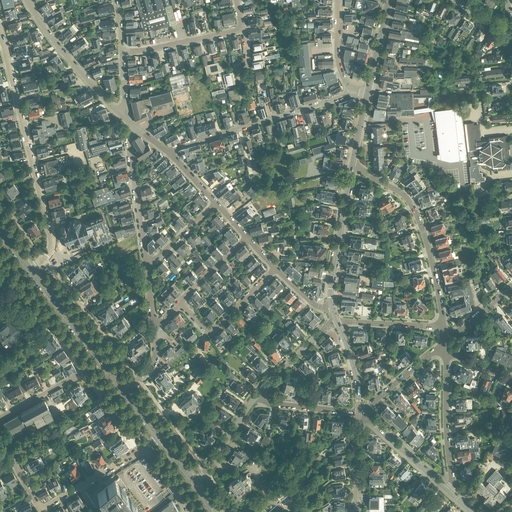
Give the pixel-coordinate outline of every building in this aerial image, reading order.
[(1,0),(4,9),(9,8),(14,6),(14,8),(21,6),(20,3),(15,5),(13,5),(13,3),(14,3),(13,0),(1,0)] [(122,0),(124,8),(132,6),(131,2),(133,1),(132,0),(122,0)] [(172,34),(170,24),(165,7),(182,2),(184,8),(192,6),(190,0),(135,0),(144,29),(145,32),(151,30),(154,39),(172,34)] [(356,8),(376,13),(377,8),(378,3),(377,3),(365,0),(365,1),(362,0),(350,0),(351,1),(352,1),(354,2),(353,7),(356,8)] [(430,11),(431,10),(434,11),(437,3),(433,1),(433,0),(429,0),(430,0),(429,0),(427,0),(427,3),(428,3),(428,4),(426,10),(426,11),(429,12),(430,11)] [(484,0),(483,1),(488,4),(488,5),(491,7),(492,7),(494,8),(496,5),(494,3),(495,0),(484,0)] [(397,3),(396,3),(395,6),(396,7),(395,9),(404,11),(403,12),(407,13),(408,9),(410,10),(411,6),(405,5),(397,3)] [(45,5),(39,9),(40,11),(43,15),(43,14),(44,16),(50,12),(52,11),(47,4),(45,5)] [(442,5),(442,6),(437,13),(438,14),(437,16),(441,18),(443,16),(448,8),(442,5)] [(87,11),(88,15),(98,12),(99,16),(112,13),(111,7),(107,8),(107,6),(104,7),(104,8),(97,10),(96,9),(90,10),(87,11)] [(5,12),(7,20),(14,18),(17,17),(15,9),(11,10),(9,10),(5,12)] [(132,11),(125,12),(126,20),(133,19),(133,16),(135,16),(135,11),(132,12),(132,11)] [(394,12),(392,18),(402,20),(404,20),(408,21),(408,22),(416,24),(417,20),(408,18),(409,16),(405,16),(406,14),(403,14),(403,13),(394,12)] [(454,14),(451,12),(447,19),(456,24),(460,16),(457,15),(455,13),(454,14)] [(233,13),(226,14),(229,26),(236,25),(234,16),(233,13)] [(60,14),(54,18),(48,22),(50,26),(64,17),(62,14),(61,15),(60,14)] [(194,21),(194,20),(196,20),(195,15),(192,16),(193,20),(187,21),(188,22),(185,23),(186,29),(189,29),(189,33),(191,33),(196,32),(195,27),(196,27),(195,24),(195,23),(194,21)] [(59,25),(61,24),(66,20),(64,17),(50,26),(53,29),(59,25)] [(105,20),(105,21),(104,21),(104,20),(102,20),(101,20),(101,21),(100,21),(101,28),(99,28),(99,30),(106,28),(106,27),(107,27),(111,26),(114,26),(113,19),(113,18),(108,19),(109,20),(108,20),(107,19),(105,19),(105,20)] [(253,20),(249,20),(249,23),(248,23),(249,26),(250,26),(250,27),(258,25),(261,24),(259,18),(256,19),(256,18),(253,19),(253,20)] [(202,19),(198,19),(201,30),(207,29),(206,25),(207,25),(206,25),(206,22),(203,22),(202,19)] [(465,20),(461,28),(465,31),(464,33),(467,35),(468,33),(469,33),(473,25),(470,23),(469,22),(468,22),(465,20)] [(10,32),(13,31),(14,35),(18,34),(16,26),(18,26),(21,25),(21,22),(17,23),(17,21),(14,22),(14,24),(8,25),(10,32)] [(401,23),(393,22),(391,22),(391,25),(392,26),(391,28),(400,30),(402,30),(404,24),(401,23)] [(361,40),(360,43),(368,44),(370,36),(371,36),(372,29),(364,27),(362,34),(361,37),(360,37),(360,40),(361,40)] [(66,30),(58,37),(65,44),(68,41),(67,40),(74,35),(73,34),(76,32),(71,28),(69,29),(66,31),(66,30)] [(448,36),(450,38),(456,29),(453,28),(448,36)] [(460,31),(457,29),(452,38),(452,39),(453,40),(454,39),(454,40),(460,31)] [(485,34),(480,30),(477,33),(476,33),(474,36),(481,41),(483,38),(483,37),(485,34)] [(33,39),(34,42),(41,39),(43,38),(42,35),(40,36),(40,35),(38,31),(31,33),(30,31),(28,32),(29,36),(30,37),(31,40),(33,39)] [(102,31),(102,36),(103,40),(106,39),(106,40),(115,39),(115,34),(114,31),(102,31)] [(389,37),(405,40),(419,43),(419,41),(428,42),(429,36),(426,35),(415,33),(406,32),(401,31),(401,33),(390,31),(389,37)] [(28,38),(28,36),(27,32),(22,34),(22,35),(11,37),(13,45),(24,43),(23,39),(28,38)] [(127,44),(136,44),(136,43),(140,43),(140,39),(143,39),(143,38),(145,37),(144,33),(139,33),(139,35),(136,35),(127,36),(127,40),(127,44)] [(368,45),(368,44),(360,43),(358,42),(359,39),(354,38),(348,37),(347,41),(346,41),(346,47),(351,48),(352,44),(354,45),(354,48),(358,50),(358,51),(362,52),(363,51),(367,52),(368,45)] [(469,48),(474,39),(470,37),(465,45),(469,48)] [(496,40),(490,37),(489,39),(488,41),(487,41),(484,46),(486,48),(488,45),(491,48),(494,44),(496,45),(498,42),(496,40)] [(234,50),(241,48),(240,44),(239,45),(238,39),(235,39),(234,38),(232,39),(232,40),(231,40),(233,48),(234,50)] [(87,45),(86,43),(85,42),(83,39),(79,42),(78,41),(69,48),(74,55),(83,49),(83,48),(87,45)] [(224,41),(218,42),(220,49),(221,52),(227,51),(226,48),(224,41)] [(206,48),(208,47),(209,52),(210,52),(211,54),(216,53),(216,51),(217,51),(216,48),(215,48),(214,43),(205,45),(206,48)] [(254,51),(263,49),(266,49),(265,43),(253,45),(253,46),(253,48),(253,50),(254,49),(254,51)] [(328,85),(323,74),(311,77),(310,67),(308,44),(303,44),(298,45),(300,68),(301,72),(302,78),(303,86),(319,83),(321,89),(322,88),(328,85)] [(112,45),(105,47),(107,51),(105,51),(106,55),(108,54),(108,55),(112,54),(112,53),(117,51),(116,48),(114,45),(113,46),(112,45)] [(18,47),(14,48),(15,51),(14,51),(15,54),(16,57),(20,56),(22,55),(23,57),(25,57),(25,56),(26,55),(26,54),(27,54),(25,46),(18,48),(18,47)] [(201,46),(193,47),(195,55),(203,54),(201,46)] [(187,49),(181,50),(183,58),(186,58),(186,60),(187,60),(189,69),(194,68),(192,59),(190,59),(189,57),(187,49)] [(402,49),(400,53),(399,56),(404,57),(405,57),(406,54),(409,54),(410,53),(410,51),(409,50),(402,49)] [(355,60),(357,52),(352,50),(351,51),(345,50),(344,58),(345,58),(344,61),(353,63),(354,59),(355,60)] [(488,58),(489,63),(496,62),(496,61),(501,61),(501,55),(499,55),(498,51),(494,52),(495,55),(488,56),(488,58)] [(254,60),(263,58),(266,58),(264,52),(253,54),(253,55),(252,55),(252,57),(253,59),(254,59),(254,60)] [(367,54),(357,52),(355,60),(357,60),(356,61),(360,62),(361,61),(365,62),(367,54)] [(53,66),(61,61),(60,59),(57,56),(50,61),(50,62),(48,63),(50,66),(52,64),(53,66)] [(92,56),(82,60),(86,67),(92,64),(94,67),(99,65),(98,61),(95,62),(92,56)] [(153,57),(150,58),(152,66),(153,66),(153,68),(156,68),(155,65),(159,65),(158,61),(157,61),(156,57),(155,56),(153,57)] [(398,65),(395,65),(395,64),(395,62),(394,61),(394,60),(385,58),(382,71),(387,72),(388,68),(390,68),(389,71),(396,72),(398,65)] [(61,61),(53,66),(54,67),(51,69),(54,73),(57,71),(64,65),(62,62),(61,61)] [(254,69),(263,67),(265,67),(264,61),(253,63),(253,64),(252,64),(252,66),(253,68),(254,69)] [(344,61),(345,64),(347,73),(351,74),(350,77),(355,78),(359,79),(361,77),(363,69),(363,68),(363,67),(360,66),(360,68),(353,66),(353,63),(344,61)] [(22,63),(22,64),(18,64),(20,73),(31,70),(29,62),(25,63),(25,62),(22,63)] [(104,66),(107,66),(108,71),(113,71),(117,70),(117,65),(110,65),(110,66),(108,66),(108,62),(106,62),(101,63),(101,65),(104,65),(104,66)] [(221,62),(205,66),(207,75),(224,71),(221,62)] [(168,63),(161,64),(163,71),(164,73),(170,71),(168,63)] [(140,72),(140,67),(137,67),(137,66),(128,67),(129,74),(138,73),(138,72),(140,72)] [(100,68),(92,72),(94,78),(95,77),(95,79),(99,78),(99,76),(102,74),(104,73),(102,68),(100,69),(100,68)] [(405,76),(413,77),(416,77),(416,72),(417,72),(417,69),(404,68),(404,72),(404,73),(397,73),(382,71),(380,81),(379,86),(387,87),(392,88),(392,89),(396,90),(397,89),(399,89),(410,89),(411,90),(413,89),(413,88),(413,86),(413,84),(412,84),(411,78),(404,78),(405,76)] [(157,71),(154,72),(156,79),(164,77),(162,69),(159,70),(159,69),(157,70),(157,71)] [(219,76),(221,75),(222,81),(234,78),(233,72),(224,74),(223,71),(218,73),(219,76)] [(256,73),(257,80),(265,78),(264,71),(256,73)] [(323,74),(328,85),(329,85),(338,81),(334,72),(323,74)] [(65,76),(62,77),(64,82),(67,81),(68,84),(68,85),(76,82),(72,73),(65,76)] [(186,87),(191,86),(187,73),(170,77),(173,90),(186,86),(186,87)] [(143,82),(142,76),(142,75),(142,74),(134,75),(134,76),(130,76),(130,79),(128,79),(128,82),(130,82),(130,83),(138,82),(143,82)] [(105,80),(104,80),(106,91),(116,88),(113,78),(112,75),(109,75),(110,78),(108,79),(107,77),(104,78),(105,80)] [(469,76),(461,77),(454,77),(455,84),(458,84),(458,87),(462,87),(467,87),(467,83),(470,83),(470,82),(471,82),(471,79),(469,79),(469,76)] [(236,84),(234,78),(222,81),(224,89),(227,88),(227,86),(236,84)] [(27,84),(22,85),(25,95),(38,92),(36,82),(27,84)] [(329,85),(328,85),(322,88),(323,91),(327,89),(329,93),(341,86),(339,83),(330,87),(329,85)] [(492,86),(490,86),(491,95),(493,94),(494,95),(499,94),(499,96),(503,96),(502,94),(503,93),(504,92),(504,90),(503,89),(502,89),(502,86),(496,87),(496,85),(492,86)] [(194,116),(193,110),(186,87),(186,86),(173,90),(172,91),(178,115),(179,116),(180,118),(180,120),(194,116)] [(342,89),(341,86),(329,93),(323,95),(324,98),(330,96),(331,97),(333,95),(333,96),(342,91),(342,89)] [(141,99),(141,96),(141,94),(148,92),(147,87),(139,88),(139,89),(130,89),(131,96),(135,96),(135,99),(137,99),(141,99)] [(229,91),(232,103),(240,101),(244,100),(242,88),(238,89),(236,89),(229,91)] [(74,99),(76,104),(91,96),(89,91),(77,97),(78,98),(74,99)] [(159,110),(168,108),(166,103),(173,101),(170,91),(160,94),(151,96),(150,98),(131,102),(132,106),(135,115),(134,116),(139,124),(146,120),(149,119),(150,120),(153,118),(151,116),(150,112),(148,108),(153,106),(154,106),(156,111),(159,110)] [(292,92),(296,107),(300,106),(299,101),(297,94),(296,91),(292,92)] [(310,96),(312,102),(318,100),(316,94),(315,91),(309,93),(310,96)] [(287,93),(288,96),(291,108),(296,107),(292,92),(291,92),(287,93)] [(227,104),(231,103),(229,93),(218,95),(219,100),(225,98),(227,104)] [(378,107),(414,106),(413,93),(388,94),(388,95),(387,95),(387,96),(379,95),(378,100),(379,100),(379,101),(378,101),(377,105),(378,106),(378,107)] [(93,100),(91,96),(76,104),(78,107),(79,106),(82,105),(82,106),(83,105),(84,107),(93,103),(92,101),(93,100)] [(266,113),(265,108),(266,108),(264,103),(265,103),(268,102),(267,100),(266,96),(263,97),(263,96),(258,97),(260,105),(264,117),(267,116),(266,113)] [(31,106),(31,109),(35,109),(43,107),(42,103),(37,105),(36,98),(26,100),(27,107),(31,106)] [(277,113),(281,112),(278,101),(277,99),(272,100),(274,106),(275,105),(277,113)] [(342,103),(339,104),(338,107),(342,107),(343,106),(344,106),(348,107),(354,108),(355,101),(354,99),(353,99),(350,100),(345,102),(342,103)] [(493,104),(494,107),(493,107),(494,111),(497,111),(497,110),(497,109),(498,110),(500,110),(501,109),(505,109),(505,108),(506,108),(506,106),(505,105),(505,102),(499,103),(499,102),(496,102),(496,103),(493,104)] [(59,109),(60,113),(66,112),(66,108),(65,104),(57,105),(58,108),(58,109),(59,109)] [(435,117),(440,154),(460,152),(459,151),(463,151),(463,156),(467,156),(461,105),(454,106),(454,109),(435,111),(435,117)] [(401,115),(414,115),(414,106),(378,107),(378,109),(377,108),(374,108),(372,117),(373,118),(384,119),(383,119),(384,119),(389,119),(389,118),(388,116),(401,115)] [(42,108),(38,109),(30,110),(30,113),(29,113),(30,118),(39,116),(39,115),(42,115),(41,111),(43,111),(42,108)] [(343,109),(341,108),(340,112),(343,113),(342,116),(351,118),(351,117),(352,117),(352,115),(351,114),(352,111),(347,110),(347,109),(343,108),(343,109)] [(97,114),(91,116),(93,123),(99,121),(100,123),(109,120),(105,109),(96,112),(97,114)] [(13,111),(0,113),(0,119),(3,119),(15,116),(13,111)] [(66,112),(60,113),(63,127),(72,125),(69,111),(66,112)] [(246,112),(242,113),(245,122),(249,121),(249,120),(251,120),(250,116),(249,117),(248,114),(247,114),(246,112)] [(209,124),(211,132),(217,130),(214,122),(212,123),(210,118),(212,117),(211,113),(206,115),(209,124)] [(228,113),(222,115),(225,124),(224,125),(224,127),(225,127),(226,127),(226,129),(234,126),(231,117),(230,117),(229,114),(228,113)] [(313,124),(310,113),(305,114),(308,123),(309,126),(313,124)] [(329,114),(324,115),(326,124),(332,122),(329,114)] [(326,124),(324,115),(318,117),(321,125),(326,124)] [(499,115),(493,116),(493,122),(499,122),(499,123),(500,123),(500,122),(507,121),(506,115),(499,115)] [(302,142),(298,127),(296,127),(296,126),(294,118),(288,119),(290,129),(292,128),(294,137),(295,143),(296,146),(302,145),(302,142)] [(350,119),(343,118),(341,127),(349,128),(350,119)] [(202,123),(201,120),(198,121),(199,126),(197,127),(198,130),(200,135),(206,134),(202,123)] [(202,123),(206,134),(211,132),(209,124),(205,125),(205,122),(204,120),(201,120),(202,123)] [(283,121),(277,123),(279,128),(278,128),(278,130),(279,133),(286,131),(284,125),(287,124),(286,120),(283,121)] [(33,136),(56,132),(55,127),(46,129),(46,128),(46,127),(45,121),(41,122),(42,125),(36,126),(36,129),(32,130),(33,134),(33,136)] [(7,125),(4,126),(5,131),(8,131),(16,129),(16,128),(16,126),(15,126),(15,123),(7,125)] [(155,134),(167,127),(165,123),(163,124),(162,124),(152,130),(155,134)] [(480,141),(480,134),(479,126),(474,127),(474,123),(464,124),(469,160),(470,160),(471,167),(469,167),(471,178),(473,178),(475,179),(475,182),(485,181),(485,177),(482,177),(482,173),(480,173),(479,166),(481,166),(481,167),(489,170),(507,168),(507,170),(511,169),(511,168),(511,166),(511,155),(509,155),(509,149),(510,149),(508,136),(489,138),(489,140),(480,141)] [(276,135),(274,136),(273,133),(274,133),(271,124),(265,126),(268,134),(270,134),(271,137),(272,137),(274,143),(278,141),(277,138),(276,135)] [(104,135),(118,130),(116,125),(108,128),(108,129),(107,130),(108,131),(103,132),(104,135)] [(193,125),(187,127),(188,132),(190,139),(196,137),(194,130),(193,125)] [(298,127),(302,142),(307,140),(304,126),(298,127)] [(84,135),(87,134),(85,127),(74,130),(79,151),(87,149),(84,135)] [(167,127),(155,134),(157,138),(167,133),(168,135),(171,133),(169,131),(167,127)] [(264,136),(262,137),(261,134),(260,128),(256,129),(252,131),(254,136),(255,136),(256,139),(257,139),(258,144),(261,143),(266,142),(264,136)] [(323,130),(315,133),(317,139),(324,136),(323,130)] [(48,138),(48,137),(51,136),(51,134),(56,133),(56,132),(33,136),(34,138),(35,143),(41,141),(42,144),(45,143),(45,140),(48,140),(48,138)] [(346,132),(344,132),(344,133),(342,132),(342,135),(343,135),(343,136),(340,135),(340,133),(338,133),(337,134),(336,135),(334,135),(333,136),(330,136),(330,139),(333,139),(335,139),(336,139),(336,142),(345,144),(345,143),(346,143),(346,141),(345,140),(346,139),(346,137),(347,136),(348,133),(347,132),(346,132)] [(10,135),(6,136),(8,142),(11,141),(19,139),(18,138),(19,138),(19,136),(18,136),(17,133),(10,135)] [(68,138),(67,133),(56,135),(58,141),(68,138)] [(167,143),(178,137),(176,133),(165,139),(167,143)] [(228,137),(230,144),(231,145),(235,144),(234,142),(239,141),(237,134),(234,135),(231,136),(230,136),(228,137)] [(139,137),(136,139),(133,140),(134,142),(133,143),(138,150),(135,152),(140,160),(146,156),(149,154),(153,152),(148,144),(145,146),(143,142),(141,138),(140,138),(139,137)] [(169,147),(174,145),(181,141),(178,137),(167,143),(169,147)] [(103,154),(107,153),(108,156),(122,152),(122,150),(123,150),(123,146),(122,146),(121,144),(122,144),(122,140),(121,140),(121,139),(112,142),(111,140),(89,147),(91,154),(102,151),(103,154)] [(216,141),(219,148),(225,147),(224,145),(222,139),(221,139),(219,139),(219,140),(216,141)] [(254,154),(250,140),(244,142),(247,152),(248,152),(249,155),(254,154)] [(219,148),(216,141),(214,142),(213,141),(212,142),(211,142),(210,143),(213,150),(219,148)] [(12,144),(8,145),(10,151),(13,150),(21,148),(21,147),(21,145),(20,145),(19,142),(12,144)] [(336,144),(335,144),(335,143),(324,146),(326,152),(335,149),(335,147),(336,147),(336,144)] [(201,150),(200,145),(189,149),(189,148),(181,151),(179,152),(181,157),(191,154),(191,153),(201,150)] [(225,150),(220,151),(220,154),(229,151),(228,145),(228,146),(225,147),(225,148),(224,148),(225,150)] [(302,145),(296,146),(286,149),(287,155),(304,150),(303,145),(302,145)] [(324,146),(324,145),(312,149),(314,155),(326,152),(324,146)] [(242,147),(237,149),(239,157),(238,157),(240,164),(246,162),(244,155),(244,156),(242,147)] [(338,149),(335,149),(335,152),(337,152),(336,156),(343,157),(345,150),(338,149)] [(14,154),(11,155),(12,158),(13,161),(15,161),(24,159),(23,158),(24,157),(23,156),(23,155),(22,152),(17,154),(16,153),(13,153),(14,154)] [(149,154),(146,156),(140,160),(142,163),(145,160),(148,163),(150,161),(150,162),(153,164),(163,157),(162,155),(160,153),(159,155),(156,152),(150,156),(149,154)] [(325,158),(325,157),(328,157),(327,152),(304,159),(306,164),(325,158)] [(333,159),(332,159),(325,158),(323,170),(333,172),(333,170),(337,170),(337,169),(341,169),(341,164),(342,164),(342,160),(338,160),(339,158),(333,157),(333,159)] [(116,159),(112,160),(115,168),(126,165),(124,159),(117,161),(116,159)] [(387,159),(384,159),(374,160),(374,168),(384,168),(384,167),(387,167),(387,162),(387,159)] [(47,163),(39,165),(42,176),(49,174),(49,175),(60,173),(57,160),(47,162),(47,163)] [(160,165),(158,167),(157,167),(162,173),(165,170),(172,164),(170,161),(168,163),(166,160),(160,164),(160,165)] [(203,162),(200,162),(199,163),(192,165),(193,168),(193,170),(204,167),(203,162)] [(169,181),(172,179),(180,173),(174,166),(166,173),(168,175),(166,177),(169,181)] [(144,177),(148,174),(150,177),(152,180),(158,176),(152,167),(151,167),(152,169),(150,170),(149,170),(146,172),(142,175),(144,177)] [(398,169),(395,167),(393,169),(389,176),(390,177),(390,178),(391,179),(393,178),(395,180),(397,176),(398,177),(401,173),(400,173),(402,171),(398,169)] [(27,171),(20,176),(23,181),(31,177),(27,171)] [(221,177),(219,174),(216,177),(213,173),(207,179),(211,184),(216,179),(217,180),(221,177)] [(411,187),(421,180),(416,173),(414,175),(405,181),(405,182),(403,183),(406,186),(407,185),(408,185),(409,184),(411,187)] [(181,174),(175,179),(174,181),(179,187),(180,186),(181,186),(187,181),(181,174)] [(62,176),(58,177),(54,178),(43,182),(46,191),(57,188),(60,187),(58,182),(55,183),(55,182),(63,179),(62,176)] [(121,184),(120,182),(121,182),(122,183),(123,182),(124,181),(128,180),(128,179),(127,176),(114,179),(113,179),(115,185),(121,184)] [(322,185),(324,186),(326,186),(336,188),(336,187),(336,186),(338,178),(337,178),(328,177),(327,176),(327,180),(323,179),(322,185)] [(272,182),(273,190),(282,188),(280,180),(272,182)] [(426,187),(421,180),(411,187),(414,191),(413,191),(413,193),(414,194),(415,195),(424,189),(424,188),(426,187)] [(505,184),(502,184),(503,185),(501,185),(501,181),(495,182),(496,187),(501,186),(502,190),(506,190),(507,190),(509,190),(509,189),(511,189),(511,182),(508,183),(508,182),(505,182),(505,184)] [(494,182),(491,182),(495,198),(476,205),(474,184),(471,185),(473,209),(498,199),(494,182)] [(3,191),(2,192),(8,200),(10,199),(10,200),(15,196),(14,196),(19,192),(13,183),(8,187),(7,187),(3,190),(3,191)] [(190,184),(183,190),(179,194),(185,201),(196,191),(190,184)] [(254,185),(246,191),(251,197),(252,197),(252,198),(260,192),(259,191),(254,185)] [(360,193),(359,198),(368,200),(369,200),(372,200),(373,196),(370,195),(371,190),(365,189),(366,186),(361,185),(361,188),(360,188),(360,192),(360,193)] [(95,196),(91,197),(95,207),(119,198),(131,194),(128,186),(119,190),(115,191),(116,194),(112,195),(110,190),(105,192),(95,196)] [(180,187),(172,192),(174,196),(180,192),(179,191),(183,189),(182,186),(180,187)] [(231,186),(228,188),(226,186),(217,194),(220,197),(229,189),(231,191),(234,189),(231,186)] [(229,189),(220,197),(222,200),(226,197),(229,201),(233,197),(236,200),(240,196),(236,191),(238,190),(236,187),(234,189),(231,191),(229,189)] [(150,188),(141,190),(143,200),(153,198),(150,188)] [(321,191),(320,195),(319,200),(324,201),(324,203),(328,204),(328,202),(333,203),(334,203),(334,202),(334,200),(335,196),(335,194),(335,193),(325,191),(321,191)] [(420,203),(431,200),(433,199),(432,198),(435,197),(433,192),(431,193),(431,192),(428,194),(419,198),(420,201),(420,203)] [(55,194),(56,196),(54,196),(55,197),(48,199),(50,208),(61,205),(59,196),(59,193),(55,194)] [(194,208),(203,199),(200,195),(193,201),(195,203),(192,206),(194,208)] [(431,200),(420,203),(421,204),(422,207),(428,205),(428,206),(436,203),(435,200),(439,199),(443,198),(442,195),(434,198),(434,199),(431,200)] [(386,196),(381,199),(382,202),(379,204),(382,208),(385,213),(387,212),(388,212),(389,214),(392,212),(391,210),(394,208),(393,208),(395,207),(395,205),(394,204),(393,203),(391,204),(390,202),(391,201),(391,200),(390,199),(389,199),(388,199),(386,196)] [(169,202),(165,197),(157,202),(160,208),(169,202)] [(25,199),(15,207),(18,211),(18,212),(20,216),(21,215),(22,217),(26,214),(25,212),(32,207),(32,206),(33,205),(31,203),(30,204),(30,203),(29,204),(25,199)] [(203,199),(194,208),(196,210),(199,207),(201,209),(207,203),(203,199)] [(129,201),(118,206),(117,205),(111,207),(113,212),(115,211),(130,206),(129,201)] [(508,212),(511,211),(511,202),(511,201),(502,202),(503,210),(507,210),(508,212)] [(366,216),(369,217),(370,213),(369,213),(370,209),(367,209),(367,208),(368,206),(358,204),(357,210),(356,210),(355,214),(356,215),(355,217),(360,218),(360,215),(366,216)] [(130,206),(115,211),(116,214),(120,213),(121,214),(132,210),(130,206)] [(435,207),(426,211),(427,214),(428,217),(429,220),(430,220),(430,222),(434,220),(433,219),(439,217),(435,207)] [(58,209),(58,211),(56,212),(56,211),(51,212),(54,222),(58,221),(58,220),(66,218),(63,210),(61,211),(60,208),(58,209)] [(263,212),(265,218),(276,214),(274,208),(263,212)] [(332,210),(322,208),(321,211),(318,210),(316,218),(320,219),(320,218),(321,218),(331,220),(332,210)] [(154,209),(151,209),(144,210),(145,218),(153,217),(155,216),(154,209)] [(180,216),(177,213),(174,209),(172,211),(177,216),(173,219),(174,220),(172,222),(174,224),(173,224),(178,230),(182,226),(185,224),(179,217),(180,216)] [(185,209),(183,211),(180,213),(182,215),(188,221),(191,218),(190,217),(192,216),(187,210),(185,209)] [(246,210),(237,217),(242,224),(251,217),(246,210)] [(89,236),(88,236),(91,241),(92,243),(94,244),(96,244),(97,248),(113,242),(108,229),(108,228),(107,226),(106,226),(101,212),(83,219),(85,224),(85,225),(89,236)] [(118,219),(119,222),(132,218),(131,214),(120,218),(118,219)] [(394,220),(395,222),(393,222),(394,223),(393,224),(394,226),(395,225),(396,225),(404,221),(405,221),(404,219),(402,214),(397,217),(398,218),(394,220)] [(209,229),(221,219),(218,215),(211,220),(213,222),(207,227),(209,229)] [(274,220),(273,216),(264,219),(265,223),(261,224),(250,227),(251,231),(265,228),(267,227),(266,224),(275,221),(274,220)] [(160,217),(157,219),(155,220),(159,226),(164,222),(162,220),(160,217)] [(134,223),(132,218),(119,222),(120,227),(123,226),(134,223)] [(225,223),(221,219),(209,229),(211,231),(217,227),(218,229),(225,223)] [(501,227),(503,227),(504,230),(511,228),(511,219),(506,220),(506,223),(503,224),(501,224),(501,227)] [(88,236),(89,236),(85,225),(84,224),(81,225),(81,224),(80,225),(80,222),(75,220),(70,222),(68,227),(67,227),(65,228),(64,227),(60,228),(62,236),(61,237),(62,241),(63,241),(64,241),(66,244),(67,247),(67,246),(68,248),(68,249),(69,249),(70,249),(71,248),(71,247),(70,245),(74,244),(79,246),(84,244),(86,240),(86,239),(86,237),(88,236)] [(396,225),(395,225),(398,232),(403,229),(402,228),(407,226),(406,225),(404,221),(396,225)] [(363,232),(366,232),(369,233),(370,227),(364,226),(364,224),(360,223),(360,224),(354,223),(354,225),(353,230),(352,232),(359,234),(359,231),(363,232)] [(27,229),(32,236),(35,234),(37,236),(40,234),(38,232),(39,231),(34,224),(27,229)] [(157,227),(156,227),(156,224),(152,224),(152,225),(146,226),(147,234),(155,233),(158,233),(157,227)] [(432,233),(433,234),(434,235),(445,231),(443,224),(431,227),(432,230),(431,231),(432,233)] [(124,238),(123,235),(135,232),(134,225),(123,228),(114,231),(117,237),(118,241),(124,238)] [(329,227),(314,225),(313,234),(319,235),(318,237),(321,238),(322,236),(328,237),(329,227)] [(264,232),(263,232),(268,230),(267,227),(265,228),(251,231),(252,236),(264,232)] [(223,239),(223,240),(225,242),(234,234),(230,229),(224,234),(226,237),(223,239)] [(191,236),(188,239),(194,245),(197,243),(196,242),(198,241),(199,243),(201,241),(200,239),(195,233),(191,237),(191,236)] [(235,235),(234,234),(225,242),(227,244),(230,241),(233,245),(238,241),(238,239),(235,235)] [(155,241),(157,243),(161,246),(167,241),(168,239),(166,236),(164,238),(162,235),(162,236),(158,239),(157,240),(156,240),(156,239),(154,237),(154,238),(156,240),(155,241)] [(206,236),(202,238),(209,246),(212,243),(206,236)] [(271,236),(268,236),(259,238),(260,245),(270,243),(269,242),(272,242),(272,239),(272,237),(271,238),(271,236)] [(436,246),(437,247),(437,248),(449,244),(447,237),(435,240),(436,243),(435,244),(436,246)] [(153,239),(148,244),(149,250),(157,243),(155,241),(154,241),(153,239)] [(361,240),(351,239),(351,243),(351,247),(360,248),(362,249),(363,244),(366,244),(370,244),(370,245),(374,246),(375,240),(366,239),(365,241),(361,241),(361,240)] [(227,244),(225,242),(223,240),(220,243),(221,244),(219,246),(225,253),(230,249),(226,245),(227,244)] [(157,243),(149,250),(149,252),(152,255),(153,254),(153,255),(155,253),(155,252),(159,249),(161,247),(160,247),(161,246),(157,243)] [(186,243),(184,244),(180,247),(176,249),(183,256),(186,253),(187,252),(188,253),(190,251),(189,250),(189,249),(187,246),(188,245),(186,243)] [(326,250),(320,249),(321,246),(316,245),(315,246),(314,245),(314,247),(300,244),(299,248),(301,249),(299,258),(308,259),(308,257),(318,258),(324,259),(326,250)] [(244,246),(241,249),(235,254),(236,255),(234,257),(237,260),(242,254),(241,253),(246,248),(244,246)] [(212,253),(218,259),(223,255),(217,249),(215,250),(214,248),(212,250),(213,252),(212,253)] [(242,254),(237,260),(238,261),(241,259),(242,261),(245,258),(250,253),(246,248),(241,253),(242,254)] [(439,259),(441,260),(441,261),(453,257),(451,250),(439,253),(440,256),(439,257),(439,259)] [(350,256),(349,258),(349,260),(358,261),(360,261),(362,254),(359,253),(349,252),(349,255),(350,256)] [(173,253),(170,256),(180,267),(185,262),(179,256),(178,258),(173,253)] [(490,253),(488,255),(494,262),(496,260),(490,253)] [(205,260),(211,266),(215,262),(210,256),(208,258),(206,256),(205,255),(203,257),(206,260),(205,260)] [(173,272),(176,270),(177,269),(180,267),(170,256),(167,259),(172,264),(170,266),(172,268),(171,269),(173,272)] [(199,265),(195,269),(200,275),(208,269),(202,263),(200,261),(202,259),(201,258),(199,256),(194,260),(196,262),(198,261),(199,262),(197,264),(199,265)] [(246,265),(248,268),(250,270),(256,265),(257,266),(260,263),(259,262),(254,257),(246,265)] [(409,262),(407,263),(409,271),(411,270),(417,269),(418,271),(422,270),(421,268),(422,268),(421,263),(420,259),(409,262)] [(287,273),(290,276),(300,266),(301,265),(301,262),(295,262),(295,265),(296,266),(294,268),(290,264),(285,271),(287,273)] [(163,263),(157,269),(159,271),(163,275),(165,277),(167,275),(165,272),(169,269),(163,263)] [(224,266),(230,272),(232,269),(226,263),(224,266)] [(306,263),(305,269),(322,272),(323,268),(318,267),(316,267),(316,265),(312,265),(312,266),(311,266),(311,263),(306,263)] [(357,265),(347,264),(347,268),(348,268),(347,272),(356,273),(358,274),(360,266),(357,266),(357,265)] [(126,265),(120,266),(121,270),(122,270),(124,284),(131,282),(129,269),(127,269),(126,265)] [(230,272),(224,266),(223,265),(220,268),(226,275),(230,272)] [(262,265),(252,274),(257,278),(266,269),(262,265)] [(99,266),(96,268),(89,273),(85,268),(81,271),(78,267),(69,274),(76,284),(86,276),(87,279),(98,271),(101,268),(99,266)] [(302,268),(300,266),(290,276),(294,279),(297,282),(302,276),(302,275),(299,272),(302,268)] [(499,268),(498,266),(495,269),(497,271),(496,271),(495,271),(494,271),(493,270),(490,272),(492,274),(491,275),(498,283),(502,279),(503,280),(504,280),(506,278),(506,277),(499,268)] [(450,269),(445,270),(445,271),(443,271),(444,275),(446,275),(447,275),(448,281),(458,278),(457,273),(462,272),(461,267),(456,268),(452,269),(450,269)] [(322,276),(322,272),(305,269),(304,277),(309,278),(310,278),(310,277),(321,278),(322,276)] [(188,281),(191,284),(194,282),(194,281),(198,278),(192,272),(191,272),(190,270),(185,275),(186,277),(183,280),(186,283),(188,281)] [(214,275),(210,279),(215,285),(216,285),(217,287),(217,286),(220,284),(218,282),(219,281),(220,281),(221,282),(224,279),(223,278),(217,272),(213,275),(214,275)] [(492,281),(488,276),(485,278),(487,280),(484,282),(487,286),(486,288),(488,291),(490,290),(492,290),(493,288),(493,287),(495,286),(492,281)] [(230,280),(242,292),(245,289),(239,284),(236,280),(235,281),(233,278),(234,277),(232,279),(230,280)] [(246,277),(241,281),(246,286),(250,282),(246,277)] [(303,284),(306,284),(306,286),(307,290),(309,293),(311,292),(316,301),(320,298),(324,296),(323,295),(324,294),(321,290),(322,284),(320,284),(321,279),(314,278),(314,279),(310,278),(309,278),(304,277),(303,284)] [(346,282),(346,286),(359,288),(360,279),(357,279),(357,278),(345,277),(345,281),(346,282)] [(410,279),(408,280),(408,284),(410,283),(410,284),(413,284),(413,283),(414,283),(415,287),(418,286),(418,289),(423,288),(422,286),(425,285),(424,280),(423,278),(417,279),(417,277),(410,279)] [(383,279),(373,278),(372,286),(382,288),(383,279)] [(80,291),(82,292),(83,291),(87,297),(93,293),(95,292),(99,290),(100,289),(94,279),(91,281),(80,287),(79,289),(80,291)] [(266,292),(269,295),(280,282),(278,280),(278,281),(276,279),(269,287),(270,288),(266,292)] [(228,282),(231,285),(234,289),(233,290),(238,296),(242,292),(230,280),(229,281),(228,282)] [(470,281),(465,283),(461,283),(448,286),(446,287),(447,291),(449,291),(450,291),(451,297),(463,294),(464,297),(462,297),(463,304),(462,304),(450,308),(452,312),(451,313),(452,315),(453,316),(455,315),(455,316),(467,311),(467,312),(472,310),(471,306),(475,303),(470,281)] [(206,282),(201,286),(207,293),(210,291),(214,295),(217,292),(213,288),(212,289),(206,282)] [(280,282),(269,295),(272,297),(276,293),(277,295),(280,292),(279,290),(280,289),(281,289),(282,289),(284,288),(283,288),(283,287),(283,286),(283,285),(281,283),(280,282)] [(359,288),(346,286),(345,290),(344,290),(343,295),(355,296),(358,296),(359,288)] [(170,293),(175,298),(179,293),(174,288),(170,293)] [(95,292),(93,293),(95,296),(87,301),(91,309),(108,299),(104,291),(97,295),(95,292)] [(191,297),(192,298),(196,303),(202,298),(196,291),(194,293),(195,294),(191,297)] [(224,296),(231,303),(235,299),(229,293),(227,291),(223,295),(224,296)] [(286,302),(287,300),(290,303),(293,299),(295,300),(297,298),(296,296),(290,292),(283,300),(286,302)] [(163,294),(171,302),(175,298),(170,293),(168,295),(165,293),(163,294)] [(259,298),(266,305),(271,300),(265,293),(259,298)] [(159,300),(162,302),(166,307),(171,303),(171,302),(163,294),(162,296),(163,297),(159,300)] [(120,296),(113,300),(115,304),(122,300),(120,296)] [(231,303),(224,296),(223,297),(222,296),(219,298),(221,300),(227,307),(231,303)] [(196,303),(192,298),(188,301),(194,309),(199,304),(201,306),(207,301),(205,299),(204,300),(203,299),(202,298),(196,303)] [(273,298),(271,300),(266,305),(270,310),(277,303),(276,301),(273,298)] [(257,299),(252,303),(258,309),(259,310),(261,309),(260,307),(262,305),(257,299)] [(298,299),(293,306),(298,310),(302,306),(303,308),(305,305),(304,304),(304,303),(298,299)] [(361,302),(361,299),(356,299),(356,302),(355,301),(342,300),(342,305),(343,305),(343,310),(343,313),(348,313),(348,310),(349,310),(349,311),(354,311),(354,306),(358,306),(358,302),(361,302)] [(384,302),(383,302),(382,311),(391,311),(392,302),(392,300),(384,299),(384,302)] [(215,300),(210,305),(212,307),(218,313),(219,313),(220,313),(222,312),(221,310),(224,308),(217,302),(215,300)] [(423,304),(418,300),(412,307),(412,308),(414,309),(415,309),(418,312),(422,314),(425,310),(427,312),(429,308),(427,307),(427,306),(424,304),(423,304)] [(401,301),(396,301),(396,304),(395,304),(395,313),(396,314),(398,314),(399,313),(405,313),(408,313),(408,309),(406,309),(406,308),(406,307),(406,304),(405,304),(405,303),(402,303),(402,304),(400,304),(401,301)] [(100,318),(101,319),(116,309),(115,306),(114,306),(112,304),(111,305),(107,307),(108,308),(106,309),(98,314),(100,318)] [(245,308),(246,309),(254,318),(256,320),(258,318),(256,316),(257,316),(255,314),(256,312),(249,305),(245,308)] [(285,313),(277,305),(275,307),(274,308),(282,316),(285,313)] [(116,309),(101,319),(102,321),(105,324),(113,319),(112,318),(114,317),(115,318),(118,316),(119,315),(118,312),(116,309)] [(254,318),(246,309),(243,313),(246,316),(245,317),(248,320),(249,319),(251,321),(254,318),(256,320),(254,318)] [(305,309),(303,311),(317,324),(321,320),(322,318),(320,315),(318,317),(314,313),(312,312),(310,309),(308,312),(305,309)] [(215,318),(215,317),(216,316),(211,311),(210,311),(209,310),(203,315),(205,317),(204,317),(209,322),(210,321),(211,322),(215,318)] [(300,314),(303,317),(302,317),(306,321),(310,325),(309,327),(311,329),(313,328),(317,324),(303,311),(300,314)] [(174,318),(174,319),(180,326),(181,327),(187,323),(179,314),(174,318)] [(239,316),(235,320),(238,323),(237,324),(240,327),(243,325),(245,327),(248,325),(245,322),(239,316)] [(511,332),(511,329),(511,328),(503,316),(499,319),(495,321),(495,322),(493,324),(496,326),(497,325),(500,329),(501,328),(503,332),(507,329),(509,331),(511,333),(511,332)] [(180,326),(174,319),(169,323),(165,326),(170,332),(176,328),(176,329),(180,326)] [(0,338),(4,343),(7,347),(10,344),(23,335),(19,330),(19,329),(16,325),(16,326),(12,320),(0,329),(0,338)] [(123,320),(121,321),(121,320),(115,325),(115,324),(110,328),(112,330),(112,331),(110,332),(113,336),(115,334),(117,337),(121,333),(127,328),(124,324),(125,323),(123,320)] [(259,321),(256,324),(263,332),(266,329),(259,321)] [(294,322),(291,325),(290,324),(285,328),(289,333),(291,331),(297,337),(299,340),(302,337),(301,336),(304,333),(296,324),(294,322)] [(231,324),(226,328),(231,334),(233,336),(238,331),(236,330),(236,329),(231,324)] [(187,342),(189,340),(190,340),(191,339),(193,338),(192,338),(196,335),(192,330),(185,335),(183,337),(187,342)] [(219,335),(226,343),(232,337),(230,335),(229,336),(228,335),(224,331),(219,335)] [(365,332),(354,331),(354,332),(353,332),(353,335),(354,336),(354,340),(354,343),(359,343),(359,340),(364,341),(365,340),(367,340),(367,333),(365,332)] [(386,332),(378,332),(377,341),(381,341),(381,343),(385,343),(385,341),(386,332)] [(397,333),(394,333),(394,337),(396,337),(396,343),(401,343),(401,345),(404,345),(404,343),(405,343),(405,338),(404,338),(404,333),(401,333),(397,332),(397,333)] [(277,334),(272,338),(278,345),(280,343),(283,346),(281,348),(283,350),(285,349),(289,345),(290,346),(290,345),(291,347),(294,344),(292,343),(293,343),(284,333),(280,337),(277,334)] [(41,345),(42,345),(50,339),(50,338),(47,335),(43,338),(42,336),(37,340),(41,345)] [(226,343),(219,335),(213,340),(218,345),(220,347),(224,345),(224,344),(226,343)] [(414,335),(412,335),(411,339),(414,339),(413,343),(419,344),(419,345),(423,346),(423,345),(426,346),(427,342),(426,341),(426,337),(414,335)] [(61,347),(52,336),(50,338),(50,339),(42,345),(43,347),(42,348),(44,352),(46,351),(49,354),(57,348),(58,349),(61,347)] [(139,342),(127,351),(130,354),(128,356),(131,360),(133,358),(136,362),(140,359),(139,358),(141,357),(140,355),(149,348),(143,340),(144,339),(142,337),(138,340),(139,342)] [(331,349),(333,348),(336,344),(333,341),(333,340),(330,337),(326,341),(325,341),(321,345),(324,348),(323,349),(326,351),(328,350),(329,351),(331,349)] [(481,347),(481,343),(481,338),(477,338),(466,339),(466,342),(463,342),(463,344),(464,346),(467,346),(467,349),(477,348),(481,347)] [(252,346),(258,351),(261,348),(255,342),(252,346)] [(23,354),(31,348),(27,343),(20,349),(23,354)] [(160,356),(161,357),(166,362),(167,361),(169,364),(173,361),(172,359),(170,358),(172,357),(174,360),(179,356),(176,353),(176,352),(174,350),(175,349),(174,347),(172,348),(169,345),(169,346),(168,345),(168,344),(161,351),(164,353),(160,356)] [(365,346),(360,347),(360,349),(359,350),(359,352),(359,353),(359,355),(361,356),(361,358),(372,354),(369,346),(365,347),(365,346)] [(497,347),(496,349),(493,355),(492,355),(491,358),(492,358),(492,359),(498,361),(502,352),(503,348),(497,347)] [(271,349),(269,351),(271,353),(269,355),(272,359),(270,361),(273,364),(275,362),(281,357),(279,355),(279,354),(277,352),(276,352),(274,350),(273,351),(271,349)] [(404,350),(398,355),(399,357),(403,362),(401,363),(404,366),(405,364),(406,365),(409,362),(411,362),(413,361),(413,360),(412,360),(413,360),(406,351),(406,352),(404,350)] [(63,351),(53,358),(57,364),(55,366),(57,368),(62,365),(66,363),(65,361),(68,358),(63,351)] [(310,354),(308,357),(309,359),(316,367),(319,364),(321,365),(324,363),(322,361),(323,361),(321,358),(322,357),(316,352),(313,356),(312,356),(310,354)] [(329,356),(327,357),(328,361),(331,360),(332,366),(338,364),(339,366),(343,365),(342,363),(342,362),(341,358),(340,358),(338,352),(329,355),(329,356)] [(508,354),(502,352),(498,361),(504,364),(508,354)] [(257,356),(252,361),(255,364),(254,365),(261,372),(268,366),(260,359),(257,356)] [(42,360),(33,366),(35,369),(38,367),(44,363),(42,360)] [(375,369),(377,368),(378,368),(377,364),(377,363),(374,363),(373,360),(363,362),(365,371),(375,369)] [(71,362),(63,367),(65,371),(62,373),(65,378),(76,371),(71,362)] [(300,367),(298,368),(301,371),(303,370),(306,373),(310,377),(315,372),(311,368),(309,366),(307,365),(304,362),(303,363),(300,366),(300,367)] [(388,362),(377,364),(378,368),(377,368),(378,372),(388,364),(388,362)] [(193,377),(196,380),(205,372),(202,368),(193,377)] [(470,382),(472,378),(473,374),(470,372),(461,368),(460,369),(458,368),(456,371),(459,372),(457,377),(466,381),(470,382)] [(248,369),(244,373),(247,375),(245,377),(252,383),(258,376),(251,371),(248,369)] [(427,372),(427,373),(422,380),(422,381),(426,383),(425,386),(429,389),(430,386),(431,386),(436,378),(436,377),(435,377),(431,374),(432,372),(429,370),(428,373),(427,372)] [(229,371),(226,375),(232,379),(235,375),(229,371)] [(335,373),(332,373),(332,379),(335,378),(335,383),(346,382),(347,381),(347,380),(347,378),(346,378),(345,378),(345,376),(346,376),(346,371),(334,372),(335,373)] [(172,380),(170,377),(166,372),(164,373),(163,372),(161,374),(160,373),(158,375),(159,375),(155,378),(164,391),(166,393),(170,391),(168,388),(173,385),(170,381),(172,380)] [(30,381),(34,389),(40,386),(39,384),(42,383),(37,374),(34,376),(33,373),(28,376),(29,378),(28,379),(30,381)] [(371,376),(368,376),(368,379),(369,383),(369,384),(366,384),(367,388),(370,388),(376,387),(376,388),(380,387),(378,377),(372,378),(371,376)] [(200,377),(193,383),(197,387),(203,381),(200,377)] [(290,381),(286,380),(284,385),(283,391),(284,391),(283,393),(284,394),(286,395),(287,394),(288,392),(289,392),(290,393),(290,394),(293,394),(293,393),(294,394),(296,388),(295,388),(297,383),(297,382),(297,380),(297,379),(290,377),(290,381)] [(489,380),(485,378),(483,383),(482,383),(481,386),(481,387),(480,389),(484,391),(487,392),(488,390),(491,381),(489,380)] [(470,385),(469,389),(474,391),(477,381),(473,379),(470,385)] [(29,392),(34,389),(30,381),(24,384),(23,382),(20,383),(25,392),(28,390),(29,392)] [(232,386),(234,387),(233,389),(234,390),(233,390),(236,392),(235,392),(239,395),(240,393),(243,396),(247,390),(244,388),(244,387),(241,384),(240,385),(238,384),(235,382),(233,381),(231,385),(232,386)] [(421,389),(415,382),(407,389),(413,397),(416,394),(418,395),(421,395),(423,394),(424,392),(422,390),(421,389)] [(19,387),(13,390),(18,398),(23,395),(22,393),(25,392),(20,383),(17,385),(19,387)] [(72,397),(78,404),(83,400),(83,399),(86,396),(87,395),(85,392),(83,392),(81,390),(82,388),(79,385),(78,385),(74,388),(70,390),(71,391),(68,392),(70,395),(68,397),(70,399),(72,397)] [(332,387),(325,386),(325,390),(321,390),(320,396),(318,396),(318,400),(320,400),(320,401),(325,401),(327,403),(329,403),(330,402),(330,401),(331,395),(331,393),(332,390),(331,390),(332,387)] [(339,386),(335,390),(337,392),(334,395),(340,400),(338,402),(341,404),(343,403),(344,404),(347,400),(346,398),(350,394),(342,387),(341,386),(339,386)] [(12,388),(6,391),(3,392),(8,401),(11,400),(12,401),(18,398),(13,390),(12,388)] [(499,404),(507,407),(509,401),(511,398),(511,396),(511,394),(511,395),(511,394),(511,390),(506,388),(502,398),(499,404)] [(63,392),(62,390),(61,389),(51,394),(53,398),(63,392)] [(425,402),(425,405),(423,405),(422,412),(427,413),(427,409),(427,405),(436,405),(436,400),(436,399),(436,394),(436,392),(430,392),(430,394),(426,394),(426,399),(427,400),(427,402),(425,402)] [(193,394),(180,404),(188,413),(191,410),(193,412),(198,408),(197,406),(200,403),(198,400),(199,399),(197,396),(195,397),(193,394)] [(227,394),(225,397),(223,400),(227,403),(227,402),(235,407),(239,401),(231,395),(231,396),(227,394)] [(410,405),(408,403),(409,403),(405,398),(401,394),(399,396),(398,395),(397,394),(394,396),(396,399),(394,401),(401,409),(402,409),(403,411),(406,408),(406,409),(410,405)] [(457,409),(467,409),(467,408),(469,408),(472,408),(472,403),(469,403),(466,403),(466,399),(462,399),(462,396),(457,397),(457,399),(457,404),(457,405),(456,405),(456,408),(457,409)] [(44,401),(3,424),(9,435),(11,434),(13,437),(36,424),(37,426),(53,418),(48,410),(49,410),(44,401)] [(88,411),(89,411),(87,412),(91,417),(93,417),(94,419),(96,417),(96,418),(104,412),(101,408),(101,407),(101,406),(100,404),(99,404),(98,404),(90,409),(91,410),(88,411)] [(421,412),(419,410),(414,404),(411,406),(418,414),(421,412)] [(384,407),(381,410),(383,412),(381,414),(390,422),(391,421),(391,423),(400,431),(408,422),(399,414),(395,418),(394,416),(396,414),(395,414),(396,412),(394,410),(392,411),(387,407),(385,409),(384,407)] [(217,410),(215,413),(218,414),(217,416),(225,422),(227,419),(228,419),(230,417),(229,416),(230,415),(221,409),(219,411),(217,410)] [(498,417),(499,418),(498,420),(503,421),(504,420),(505,420),(508,412),(505,411),(502,410),(498,417)] [(261,413),(258,417),(264,422),(265,420),(269,420),(269,414),(261,413)] [(279,415),(277,414),(276,419),(279,419),(278,424),(282,425),(282,426),(283,427),(283,429),(284,430),(286,430),(287,429),(287,427),(289,427),(290,415),(289,414),(286,414),(285,415),(279,415)] [(460,425),(460,427),(464,426),(464,424),(466,424),(466,419),(471,419),(470,414),(465,415),(462,415),(459,415),(456,416),(456,420),(456,421),(455,421),(455,422),(455,424),(456,425),(460,425)] [(301,417),(299,417),(298,420),(300,420),(300,426),(304,426),(303,429),(307,429),(308,417),(305,417),(304,416),(302,415),(302,416),(301,416),(301,417)] [(97,425),(93,427),(97,432),(95,433),(98,437),(99,435),(100,436),(99,437),(100,439),(103,436),(102,435),(105,432),(105,433),(110,429),(111,431),(115,429),(113,427),(114,426),(110,420),(111,420),(109,416),(104,419),(97,424),(97,425)] [(264,422),(258,417),(254,423),(261,427),(264,422)] [(317,418),(314,418),(314,424),(313,424),(313,427),(313,431),(316,431),(317,429),(317,427),(320,428),(321,422),(323,423),(324,419),(321,419),(321,418),(320,418),(320,417),(318,417),(317,418)] [(427,419),(425,419),(425,423),(427,423),(427,425),(427,430),(436,430),(436,425),(436,419),(435,419),(434,418),(432,418),(432,419),(427,419)] [(338,422),(336,437),(338,437),(338,435),(340,436),(340,432),(343,432),(344,429),(346,429),(346,425),(344,425),(344,422),(343,422),(343,421),(341,421),(340,422),(339,421),(339,422),(338,422)] [(418,431),(419,430),(418,431),(414,428),(414,427),(411,424),(409,426),(403,433),(404,434),(404,435),(405,436),(406,435),(406,436),(407,437),(407,438),(408,439),(409,439),(410,440),(418,431)] [(203,433),(200,438),(203,440),(201,442),(202,442),(202,443),(202,444),(202,445),(203,446),(204,446),(205,446),(205,445),(206,445),(209,447),(215,439),(212,437),(213,434),(215,435),(218,432),(211,427),(206,435),(203,433)] [(247,432),(244,438),(243,440),(246,442),(247,440),(252,444),(256,438),(259,440),(261,437),(258,435),(258,434),(250,429),(247,432)] [(418,431),(410,440),(411,440),(411,441),(412,442),(413,442),(414,443),(415,444),(415,445),(416,446),(417,445),(418,446),(424,439),(426,441),(429,439),(428,439),(430,436),(427,434),(425,437),(422,434),(423,433),(419,430),(418,431)] [(497,441),(492,453),(511,461),(511,436),(507,434),(502,444),(497,441)] [(51,445),(45,435),(43,436),(49,446),(51,445)] [(472,448),(472,447),(474,447),(473,442),(475,441),(475,439),(471,439),(468,439),(468,436),(457,437),(458,442),(458,443),(456,443),(456,447),(458,447),(459,447),(469,446),(469,448),(472,448)] [(261,442),(267,447),(272,442),(265,437),(261,442)] [(121,438),(109,447),(116,456),(124,451),(125,452),(129,449),(128,448),(128,447),(126,444),(124,441),(121,438)] [(367,451),(375,451),(375,454),(378,454),(378,451),(380,451),(380,447),(379,447),(379,445),(377,445),(377,440),(372,440),(372,438),(368,438),(368,440),(367,451)] [(345,442),(344,439),(341,440),(341,442),(335,444),(336,448),(333,448),(329,450),(332,454),(334,452),(336,452),(340,451),(340,450),(346,448),(346,446),(345,442)] [(99,440),(93,445),(96,450),(103,445),(99,440)] [(426,455),(428,457),(429,456),(433,460),(436,456),(434,454),(437,450),(433,447),(435,444),(431,441),(428,445),(427,444),(425,447),(426,447),(422,451),(426,454),(426,455)] [(458,452),(459,456),(457,457),(458,461),(460,461),(474,459),(474,455),(475,455),(475,452),(479,451),(479,447),(472,448),(469,448),(469,451),(466,451),(464,451),(458,452)] [(50,453),(48,448),(41,451),(44,457),(50,453)] [(248,449),(246,452),(242,450),(241,451),(239,450),(238,452),(235,450),(233,454),(229,459),(230,459),(228,462),(231,464),(233,462),(238,465),(240,462),(243,463),(246,458),(248,459),(251,455),(254,457),(256,455),(248,449)] [(98,453),(93,455),(95,458),(94,459),(98,466),(99,466),(100,466),(101,465),(101,464),(105,462),(103,460),(104,459),(102,457),(102,458),(101,455),(100,456),(98,453)] [(391,454),(390,456),(391,456),(387,461),(390,463),(388,465),(392,468),(393,466),(394,467),(396,464),(398,466),(401,463),(399,461),(399,460),(393,454),(392,455),(391,454)] [(327,467),(327,470),(335,468),(335,465),(346,463),(345,459),(346,459),(346,455),(343,455),(333,457),(333,461),(331,462),(331,465),(327,466),(327,467)] [(170,491),(144,457),(116,474),(118,477),(115,480),(138,511),(148,511),(171,494),(170,491)] [(36,470),(40,468),(41,469),(45,467),(40,458),(37,460),(34,461),(32,462),(26,464),(26,463),(24,464),(21,465),(24,470),(26,468),(29,474),(30,475),(37,471),(36,470)] [(88,459),(84,461),(86,464),(81,466),(85,473),(86,472),(87,473),(92,470),(91,469),(93,469),(89,462),(90,462),(88,459)] [(317,467),(315,463),(307,469),(309,473),(317,467)] [(68,468),(70,470),(67,472),(72,479),(74,478),(76,480),(79,478),(78,476),(80,474),(78,471),(76,467),(77,466),(76,464),(68,468)] [(466,466),(464,471),(461,470),(460,474),(462,475),(462,476),(466,477),(469,478),(470,473),(472,474),(473,469),(474,467),(470,465),(470,468),(466,466)] [(413,477),(414,475),(412,473),(405,467),(399,474),(400,475),(398,477),(401,480),(403,478),(406,480),(408,482),(409,480),(410,481),(413,477)] [(344,470),(331,472),(333,480),(335,479),(335,480),(346,478),(345,474),(344,470)] [(506,495),(500,490),(503,487),(505,487),(505,484),(503,484),(499,481),(503,477),(502,476),(496,470),(487,480),(487,481),(484,485),(481,482),(475,488),(481,493),(482,493),(487,497),(484,501),(490,507),(496,501),(495,500),(497,498),(500,501),(506,495)] [(12,472),(4,478),(8,485),(9,485),(11,489),(18,484),(16,481),(17,480),(12,472)] [(389,481),(389,480),(387,473),(384,473),(383,475),(370,475),(370,486),(383,486),(383,481),(389,481)] [(247,475),(243,478),(241,475),(240,475),(240,476),(238,478),(238,477),(237,478),(233,482),(233,481),(229,485),(232,488),(230,489),(230,490),(229,490),(229,491),(230,492),(231,493),(232,493),(232,492),(232,493),(234,491),(236,494),(235,495),(238,499),(240,497),(241,499),(242,499),(243,499),(244,499),(244,498),(244,497),(244,496),(244,497),(245,496),(243,495),(248,491),(249,491),(248,491),(251,489),(251,488),(249,485),(251,483),(249,481),(251,480),(248,477),(247,475)] [(50,478),(47,480),(49,483),(47,484),(52,492),(57,489),(58,491),(61,489),(60,487),(56,479),(51,482),(50,478)] [(125,511),(138,511),(115,480),(106,487),(125,511)] [(419,501),(424,495),(426,497),(428,495),(431,491),(429,489),(422,483),(415,491),(416,491),(412,495),(409,499),(412,502),(415,498),(419,501)] [(111,511),(125,511),(106,487),(102,490),(99,484),(86,492),(95,507),(104,502),(111,511)] [(293,487),(298,493),(302,491),(297,484),(293,487)] [(328,488),(330,492),(333,491),(334,493),(335,497),(344,496),(345,495),(345,492),(344,491),(343,485),(335,486),(328,488)] [(44,486),(40,489),(39,487),(33,490),(36,494),(37,493),(41,500),(49,495),(45,488),(44,486)] [(280,487),(274,492),(278,498),(279,499),(283,505),(290,500),(287,496),(288,496),(282,487),(281,488),(280,487)] [(307,490),(300,495),(305,501),(308,499),(307,497),(310,494),(307,490)] [(76,499),(73,501),(80,511),(82,511),(79,507),(84,504),(79,497),(78,495),(75,497),(76,499)] [(381,497),(369,497),(369,508),(370,508),(370,511),(376,511),(376,508),(383,508),(383,501),(381,501),(381,497)] [(437,511),(445,503),(438,497),(429,507),(432,510),(430,511),(437,511)] [(20,501),(10,506),(12,509),(22,504),(20,501)] [(80,511),(73,501),(71,502),(67,504),(72,511),(75,510),(75,509),(76,509),(77,511),(80,511)] [(177,511),(176,508),(172,501),(166,506),(163,508),(157,511),(177,511)] [(20,507),(22,511),(27,511),(32,509),(28,502),(20,507)] [(267,511),(265,510),(266,510),(264,511),(262,509),(260,511),(259,509),(265,504),(264,503),(258,509),(257,509),(255,511),(254,511),(255,511),(253,511),(267,511)] [(422,511),(428,506),(424,503),(418,510),(420,511),(422,511)]
